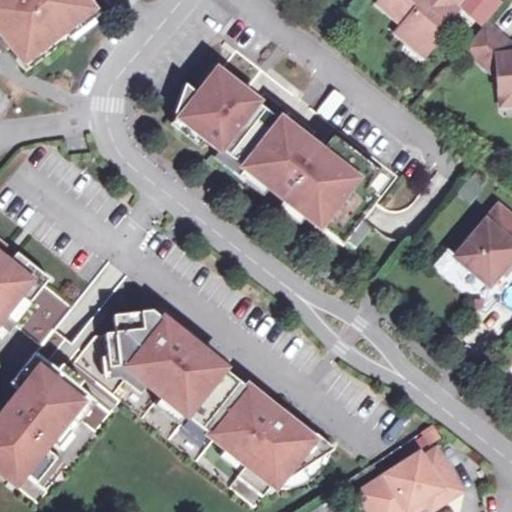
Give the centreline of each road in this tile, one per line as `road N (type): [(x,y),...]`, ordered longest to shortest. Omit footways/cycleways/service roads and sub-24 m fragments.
road 1 (unclassified): [(300,297),(121,150),(107,112),(112,72),(173,0)]
road 2 (unclassified): [(404,378),(339,353),(300,297)]
road 3 (unclassified): [(404,378),(359,323),(300,297)]
road 4 (unclassified): [(511,460),(404,378)]
